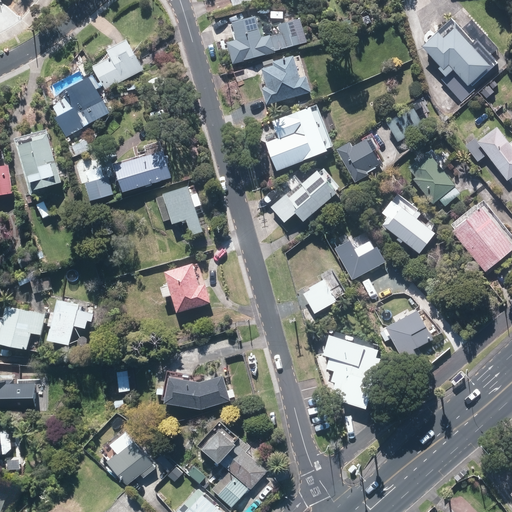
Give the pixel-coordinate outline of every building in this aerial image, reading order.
[(32,0),(21,0),(18,4),(24,9),(32,0)] [(222,47),(229,66),(269,54),(272,53),(272,52),(305,42),(297,18),(288,21),(273,26),(275,33),(257,39),(252,19),(229,26),(234,43),(222,47)] [(442,77),(449,71),(464,88),(464,87),(491,61),(488,57),(496,49),(470,20),(458,30),(448,18),(432,31),(435,34),(419,47),(436,68),(435,69),(436,70),(442,77)] [(113,48),(117,56),(97,65),(108,89),(149,69),(134,38),(113,48)] [(264,88),(260,90),(264,105),(309,92),(305,76),(297,78),(291,56),(270,62),(271,65),(259,69),(264,88)] [(95,77),(72,89),(81,107),(61,117),(71,135),(114,112),(95,77)] [(166,86),(162,77),(145,84),(150,94),(166,86)] [(491,81),(487,85),(492,90),(496,86),(491,81)] [(492,92),(486,86),(479,93),(485,99),(492,92)] [(271,124),(277,138),(263,143),(275,172),(329,151),(328,149),(331,147),(315,106),(271,124)] [(386,126),(395,144),(422,130),(412,111),(386,126)] [(472,139),(460,147),(470,160),(480,152),(501,180),(511,171),(511,154),(511,144),(509,141),(505,144),(493,127),(473,142),(472,139)] [(54,131),(25,138),(35,181),(43,179),(44,185),(66,180),(54,131)] [(366,174),(380,166),(365,140),(351,148),(348,143),(334,151),(353,183),(367,176),(366,174)] [(169,149),(122,163),(130,190),(177,176),(169,149)] [(461,191),(433,153),(411,170),(439,207),(461,191)] [(487,172),(478,162),(472,168),(481,178),(487,172)] [(12,164),(0,166),(0,195),(17,192),(12,164)] [(295,184),(264,207),(277,224),(290,213),(297,223),(333,195),(331,192),(332,191),(324,180),(325,179),(319,170),(296,187),(295,184)] [(112,176),(89,182),(94,200),(117,194),(112,176)] [(169,194),(159,197),(166,220),(177,217),(179,222),(191,218),(196,234),(208,230),(201,205),(205,204),(201,192),(197,193),(194,185),(169,192),(169,194)] [(380,215),(385,220),(379,227),(395,239),(393,242),(398,246),(400,243),(418,256),(433,235),(414,221),(418,216),(413,213),(409,217),(389,203),(380,215)] [(477,208),(449,230),(479,269),(507,247),(477,208)] [(172,270),(175,283),(167,286),(170,295),(178,293),(183,311),(215,302),(210,282),(203,284),(197,262),(172,270)] [(310,290),(302,294),(312,312),(338,299),(326,277),(308,286),(310,290)] [(377,278),(365,285),(375,305),(388,298),(377,278)] [(49,321),(59,323),(55,337),(75,342),(80,324),(90,327),(92,319),(96,320),(98,313),(83,309),(85,303),(65,297),(61,311),(58,310),(58,311),(52,310),(49,321)] [(14,304),(5,339),(33,346),(36,332),(44,334),(49,312),(14,304)] [(414,310),(384,329),(403,364),(414,357),(410,351),(431,337),(414,310)] [(371,381),(374,369),(377,359),(373,358),(375,350),(362,346),(361,348),(328,338),(324,353),(330,355),(327,365),(329,365),(328,368),(334,370),(331,380),(336,381),(334,388),(337,388),(336,392),(342,394),(341,398),(364,406),(370,386),(369,386),(370,381),(371,381)] [(134,389),(132,369),(122,371),(125,390),(134,389)] [(0,408),(38,409),(39,381),(13,381),(13,378),(3,377),(3,373),(0,372),(0,408)] [(178,374),(172,400),(207,407),(235,399),(228,373),(204,380),(178,374)] [(454,374),(445,382),(450,388),(459,380),(454,374)] [(250,450),(254,446),(245,438),(230,425),(210,447),(255,488),(272,470),(250,450)] [(141,438),(114,459),(132,483),(147,471),(150,475),(160,467),(158,463),(159,462),(141,438)] [(169,458),(160,467),(168,474),(177,465),(169,458)] [(464,468),(456,476),(460,480),(468,472),(464,468)] [(233,470),(216,487),(235,505),(252,488),(233,470)] [(192,477),(186,483),(195,491),(201,485),(192,477)] [(229,511),(204,488),(180,511),(229,511)] [(150,511),(128,491),(108,511),(150,511)]
